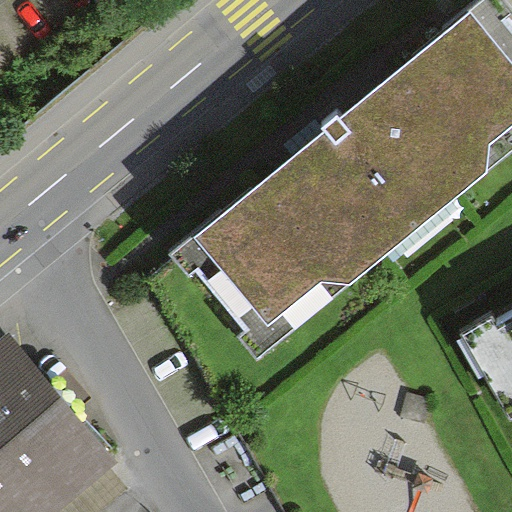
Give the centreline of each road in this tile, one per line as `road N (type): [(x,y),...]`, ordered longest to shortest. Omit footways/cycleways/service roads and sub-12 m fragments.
road 1 (residential): [(197,511),(16,215)]
road 2 (secondary): [(16,215),(276,0)]
